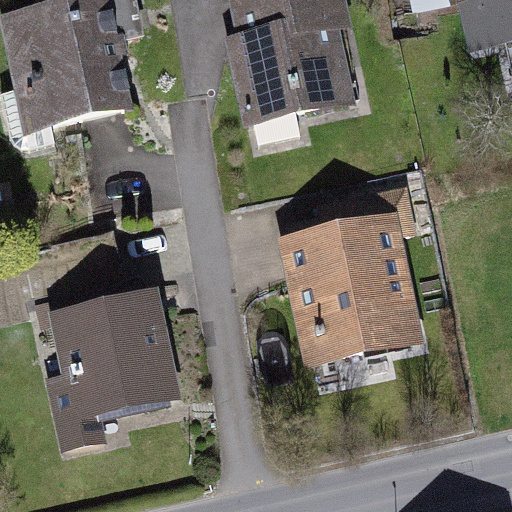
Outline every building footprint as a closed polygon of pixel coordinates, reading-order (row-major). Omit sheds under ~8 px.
[(360,72),(344,0),(233,0),(254,94),(360,72)] [(511,0),(465,0),(477,58),(511,50),(511,0)] [(112,13),(11,31),(33,147),(134,128),(112,13)] [(397,231),(291,254),(319,383),(425,361),(397,231)] [(186,417),(159,311),(61,336),(89,442),(186,417)]
